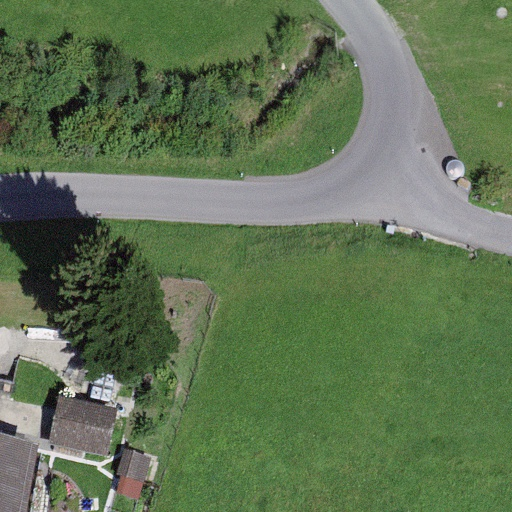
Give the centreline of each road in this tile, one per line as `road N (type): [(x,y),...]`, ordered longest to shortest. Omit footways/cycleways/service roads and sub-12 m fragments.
road 1 (unclassified): [(0,199),(283,202),(390,193)]
road 2 (unclassified): [(390,193),(392,78),(339,0)]
road 3 (residential): [(390,193),(511,234)]
